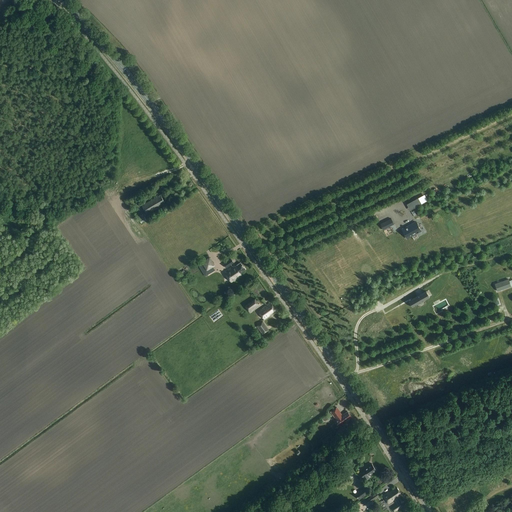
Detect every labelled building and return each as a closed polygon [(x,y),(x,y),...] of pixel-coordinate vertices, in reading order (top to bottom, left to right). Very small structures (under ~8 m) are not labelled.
[(156,206),(164,202),(161,196),(142,206),(147,215),(157,209),(156,206)] [(418,198),(411,202),(414,208),(421,204),(418,198)] [(383,229),(394,224),(391,218),(380,224),(383,229)] [(416,222),(403,230),(407,238),(416,233),(415,231),(419,229),(416,222)] [(202,262),(198,265),(205,276),(209,274),(207,270),(213,267),(215,265),(210,257),(209,257),(208,255),(200,260),(202,262)] [(233,263),(231,259),(223,264),(226,268),(233,263)] [(242,275),(240,273),(245,269),(241,263),(233,268),(233,267),(224,273),(231,283),(242,275)] [(495,284),(497,291),(511,286),(508,279),(495,284)] [(427,299),(423,293),(409,301),(410,304),(412,307),(413,307),(427,299)] [(255,298),(245,306),(250,313),(254,311),(253,310),(255,308),(256,309),(260,306),(255,298)] [(276,310),(271,302),(258,311),(264,320),(270,316),(269,315),(276,310)] [(210,318),(214,324),(223,317),(219,312),(210,318)] [(263,321),(256,326),(262,335),(269,330),(263,321)] [(349,420),(352,417),(348,412),(344,414),(343,414),(341,415),(339,413),(340,412),(337,408),(331,412),(336,419),(335,419),(340,426),(349,420)] [(345,426),(336,432),(339,436),(348,430),(345,426)] [(330,433),(322,440),(326,446),(335,439),(330,433)] [(376,470),(372,463),(364,468),(365,469),(360,473),(363,478),(365,480),(369,477),(366,473),(367,473),(369,475),(376,470)] [(364,488),(355,494),(359,499),(368,493),(364,488)] [(394,511),(403,506),(397,496),(401,494),(397,488),(390,492),(389,492),(383,495),(389,503),(395,499),(398,503),(392,508),(394,511)] [(365,499),(361,502),(364,505),(367,503),(368,504),(379,496),(376,492),(366,500),(365,499)]
